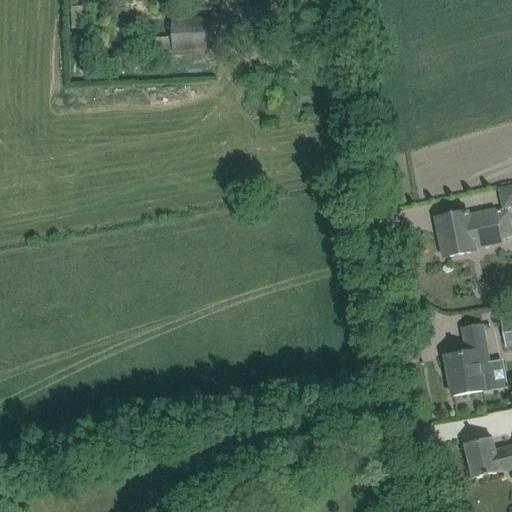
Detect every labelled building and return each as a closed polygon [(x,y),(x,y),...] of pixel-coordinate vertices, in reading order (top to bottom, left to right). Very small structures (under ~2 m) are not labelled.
[(214,19),(172,21),(173,51),(215,49),(214,19)] [(468,214),(436,220),(444,259),(475,253),(474,249),(501,243),(501,241),(511,238),(511,226),(509,210),(468,217),(468,214)] [(506,346),(511,345),(511,320),(502,322),(506,346)] [(467,354),(448,358),(452,380),(450,381),(453,397),(483,392),(479,368),(489,366),(482,327),(463,330),(467,354)] [(484,441),(464,446),(473,480),(492,476),(511,470),(511,448),(495,452),(492,439),(484,441)]
